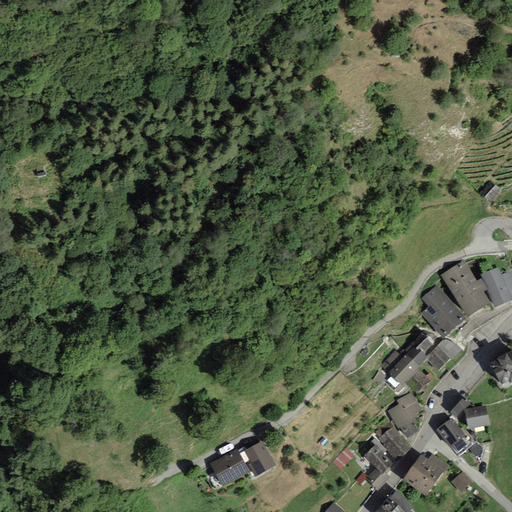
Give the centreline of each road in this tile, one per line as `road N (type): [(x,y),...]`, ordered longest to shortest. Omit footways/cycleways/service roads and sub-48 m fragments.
road 1 (track): [(161,479),(71,486),(46,463),(0,363)]
road 2 (tertiary): [(423,435),(511,328)]
